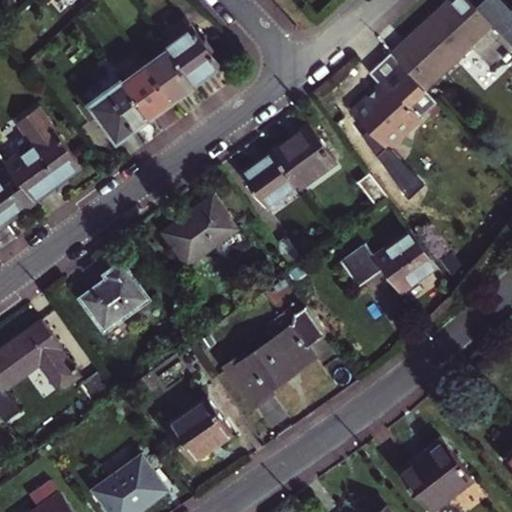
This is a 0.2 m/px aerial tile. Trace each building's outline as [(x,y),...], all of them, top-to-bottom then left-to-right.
[(439,26),(402,61),(416,75),(438,99),(484,56),(503,75),(511,66),(511,40),(474,0),(468,0),(460,8),(468,17),(461,24),(457,20),(445,32),(439,26)] [(511,0),(474,0),(511,40),(511,0)] [(191,20),(164,40),(166,42),(172,51),(195,81),(222,61),(191,20)] [(33,22),(13,40),(28,60),(50,40),(33,22)] [(195,81),(172,51),(166,42),(144,58),(173,97),(195,81)] [(150,114),(173,97),(144,58),(133,44),(110,60),(119,73),(120,75),(150,114)] [(400,157),(450,111),(438,99),(416,75),(402,61),(380,82),(392,95),(365,120),(400,157)] [(120,75),(119,73),(88,96),(119,138),(150,114),(120,75)] [(6,161),(10,166),(34,199),(82,163),(38,104),(18,119),(34,140),(6,161)] [(313,123),(275,150),(299,183),(301,186),(338,158),(313,123)] [(299,183),(275,150),(245,171),(269,205),(299,183)] [(0,223),(34,199),(10,166),(0,173),(0,223)] [(377,206),(390,197),(373,173),(360,182),(377,206)] [(240,227),(215,194),(165,230),(190,263),(240,227)] [(443,268),(415,230),(379,257),(371,246),(347,263),(365,287),(389,270),(406,293),(443,268)] [(289,238),(278,246),(294,267),(305,259),(289,238)] [(107,278),(83,295),(107,329),(151,298),(123,260),(104,274),(107,278)] [(275,391),(272,387),(315,356),(308,346),(327,332),(309,307),(289,322),(294,329),(252,359),(250,356),(231,369),(256,404),(275,391)] [(44,318),(0,349),(0,409),(8,420),(23,409),(7,387),(42,362),(61,388),(82,374),(63,347),(65,346),(44,318)] [(118,390),(102,368),(83,382),(99,403),(118,390)] [(208,397),(169,426),(194,460),(234,431),(208,397)] [(445,433),(430,444),(433,448),(405,470),(436,507),(478,472),(445,433)] [(145,454),(96,488),(112,511),(136,511),(170,488),(145,454)] [(75,511),(52,479),(28,496),(38,510),(35,511),(75,511)]
